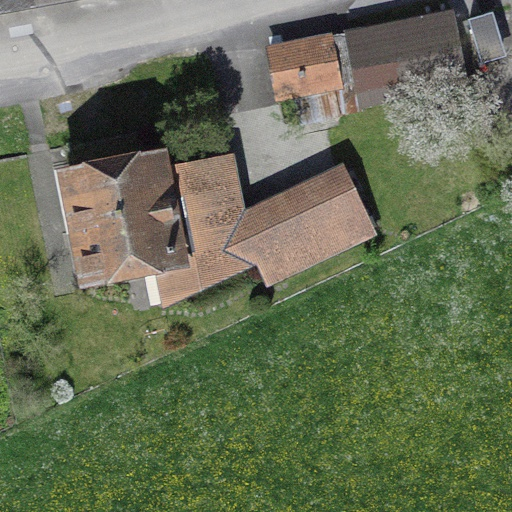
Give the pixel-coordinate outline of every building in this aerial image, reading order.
[(503,44),(493,12),(469,20),(479,52),(503,44)] [(400,25),(349,35),(359,81),(363,103),(465,83),(451,15),(400,25)] [(310,43),(269,50),(278,97),(359,81),(349,35),(310,43)] [(150,165),(76,180),(86,228),(96,274),(163,260),(176,289),(243,257),(225,171),(154,186),(150,165)] [(363,234),(337,180),(296,199),(256,218),(281,273),(363,234)]
